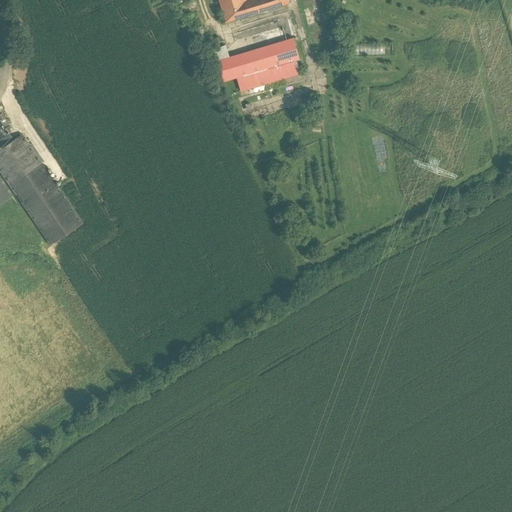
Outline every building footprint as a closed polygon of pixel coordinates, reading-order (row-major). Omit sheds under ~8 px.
[(186,0),(174,6),(180,17),(198,8),(193,0),(186,0)] [(218,0),(225,22),(288,3),(287,0),(246,0),(245,0),(244,0),(218,0)] [(234,78),(238,91),(297,75),(293,60),(296,59),(290,38),(227,55),(224,45),(210,48),(219,82),(234,78)] [(352,44),(353,55),(392,54),(392,43),(352,44)] [(2,113),(0,114),(0,120),(4,127),(9,124),(2,113)] [(0,144),(3,148),(0,149),(0,169),(52,245),(84,223),(59,186),(23,134),(14,140),(6,128),(3,131),(0,126),(0,144)] [(0,205),(13,197),(0,178),(0,205)]
